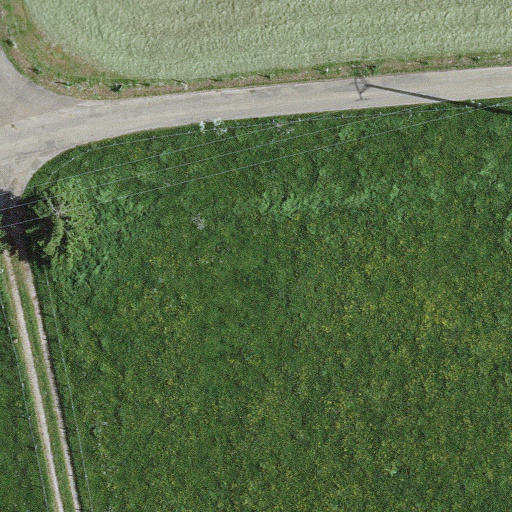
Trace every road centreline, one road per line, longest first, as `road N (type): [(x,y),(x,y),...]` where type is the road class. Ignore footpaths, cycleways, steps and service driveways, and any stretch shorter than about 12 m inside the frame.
road 1 (unclassified): [(511,86),(273,102),(0,143)]
road 2 (track): [(0,151),(73,511)]
